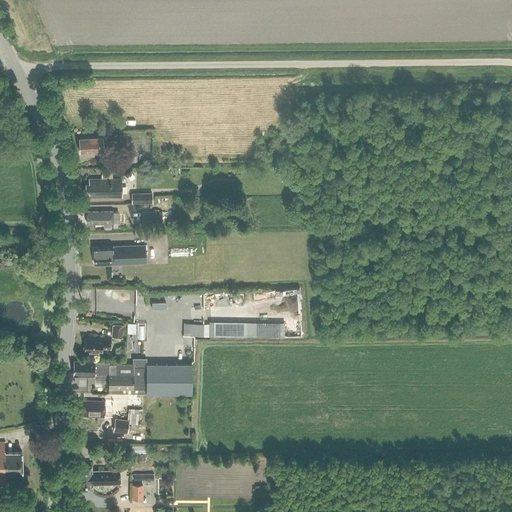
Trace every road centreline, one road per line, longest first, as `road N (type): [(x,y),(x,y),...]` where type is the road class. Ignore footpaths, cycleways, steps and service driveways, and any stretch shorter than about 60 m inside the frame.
road 1 (unclassified): [(511,65),(15,72)]
road 2 (tertiary): [(64,511),(66,204),(48,138),(15,72)]
